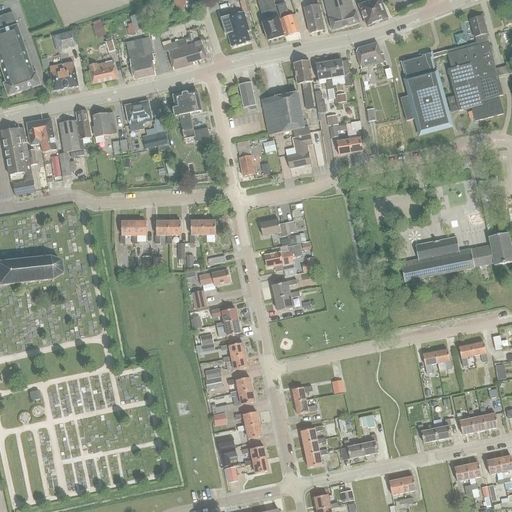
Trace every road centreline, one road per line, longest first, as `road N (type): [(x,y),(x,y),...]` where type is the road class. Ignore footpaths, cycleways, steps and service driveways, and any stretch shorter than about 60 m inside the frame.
road 1 (residential): [(4,212),(73,198),(96,207),(235,202)]
road 2 (residential): [(293,490),(511,443)]
road 3 (tertiary): [(222,69),(349,42),(434,13)]
road 4 (tertiary): [(0,123),(208,73)]
road 5 (residential): [(375,350),(341,179)]
road 6 (residential): [(269,373),(235,202)]
road 7 (residential): [(341,179),(507,145)]
road 8 (residential): [(375,350),(511,323)]
road 9 (residential): [(235,202),(208,73)]
